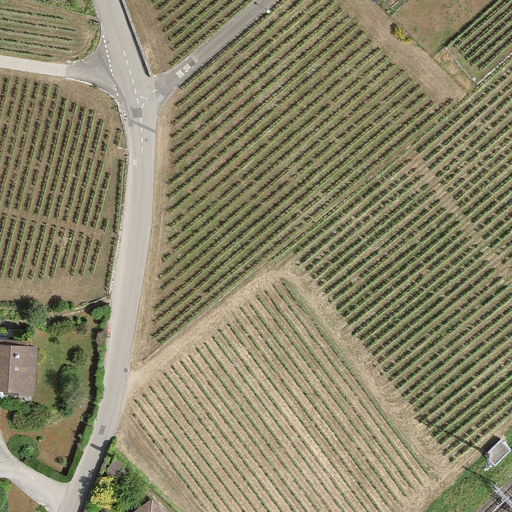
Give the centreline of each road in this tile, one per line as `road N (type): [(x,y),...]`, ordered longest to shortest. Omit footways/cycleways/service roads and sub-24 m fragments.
road 1 (residential): [(70,511),(106,422),(140,248),(146,171),(141,105),(107,0)]
road 2 (track): [(0,62),(134,83)]
